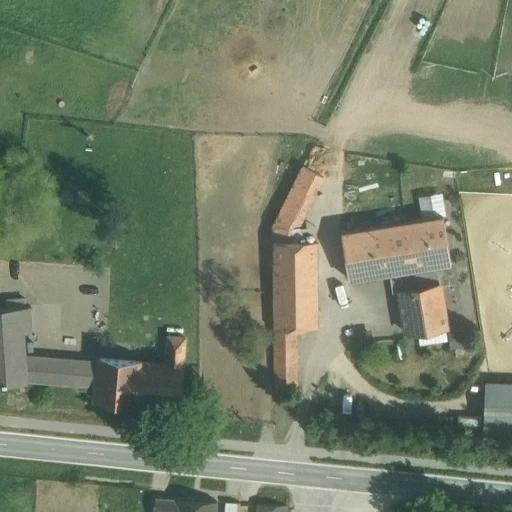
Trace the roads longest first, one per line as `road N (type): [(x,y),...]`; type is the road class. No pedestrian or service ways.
road 1 (tertiary): [(0,444),(511,498)]
road 2 (unknown): [(206,0),(278,137)]
